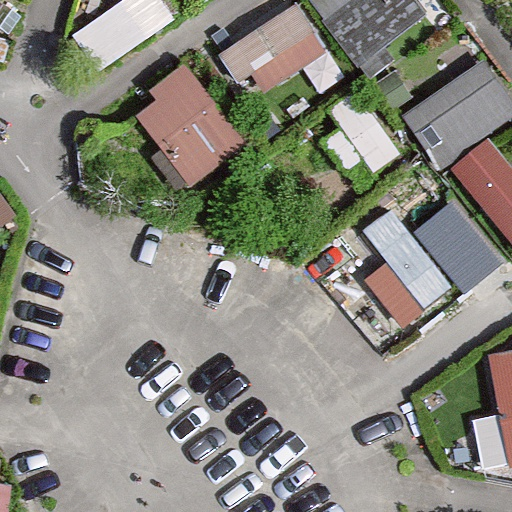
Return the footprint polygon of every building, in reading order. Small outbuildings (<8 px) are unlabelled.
[(163,16),(152,0),(113,0),(66,31),(89,65),(163,16)] [(430,18),(416,0),(305,0),(369,84),(395,65),(385,51),(430,18)] [(320,53),(289,8),(220,54),(251,100),(320,53)] [(246,150),(185,67),(123,113),(184,195),(246,150)] [(509,113),(475,67),(399,123),(433,169),(509,113)] [(373,85),(334,102),(362,167),(401,150),(373,85)] [(511,182),(481,147),(443,181),(511,259),(511,182)] [(390,258),(370,269),(400,320),(456,288),(405,199),(368,220),(390,258)] [(511,354),(478,362),(504,475),(511,473),(511,354)] [(0,511),(9,511),(12,488),(0,487),(0,511)]
